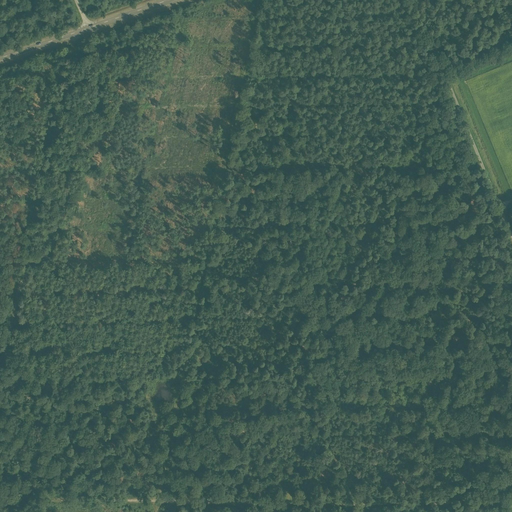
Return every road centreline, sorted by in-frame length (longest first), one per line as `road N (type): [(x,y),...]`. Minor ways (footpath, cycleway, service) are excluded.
road 1 (track): [(0,501),(511,500)]
road 2 (track): [(0,398),(88,28)]
road 3 (track): [(415,0),(511,232)]
